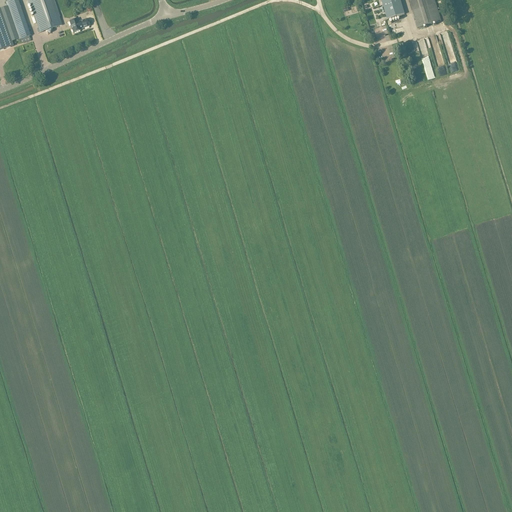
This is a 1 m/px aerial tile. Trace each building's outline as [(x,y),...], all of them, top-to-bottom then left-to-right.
[(60,17),(53,0),(27,0),(40,34),(62,26),(59,17),(60,17)] [(404,15),(399,0),(395,0),(382,4),(387,20),(404,15)] [(408,0),(417,28),(441,21),(434,0),(408,0)] [(0,9),(0,51),(13,47),(0,9)] [(80,29),(90,26),(87,19),(78,22),(77,19),(69,22),(71,26),(70,26),(72,30),(72,29),(73,33),(81,31),(80,29)]
